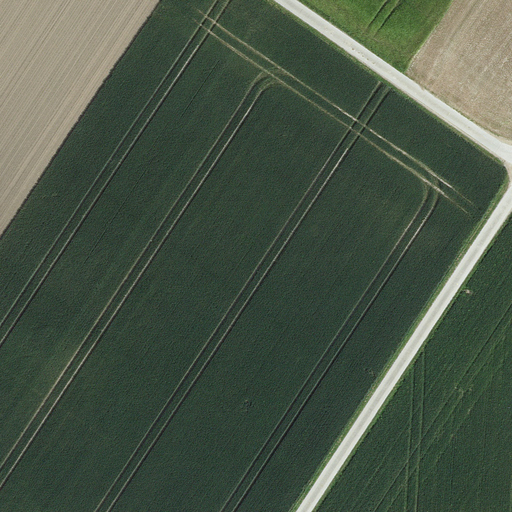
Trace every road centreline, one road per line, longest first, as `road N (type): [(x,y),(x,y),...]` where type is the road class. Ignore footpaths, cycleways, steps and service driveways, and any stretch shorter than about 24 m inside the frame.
road 1 (track): [(511,191),(300,511)]
road 2 (track): [(285,0),(511,156)]
